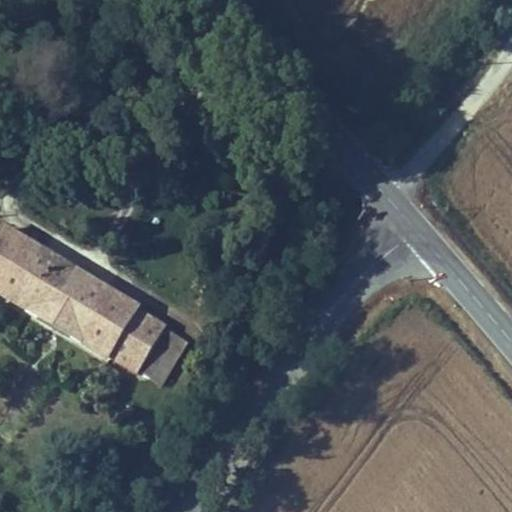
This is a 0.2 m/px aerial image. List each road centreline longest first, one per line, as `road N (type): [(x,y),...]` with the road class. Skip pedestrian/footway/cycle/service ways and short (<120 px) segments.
road 1 (unknown): [(324,124),(288,217),(252,268),(203,286),(143,269),(119,235),(119,194),(206,0)]
road 2 (tertiary): [(193,511),(365,272),(418,228)]
road 3 (primary): [(210,0),(390,192)]
road 4 (unclassified): [(390,192),(511,54)]
road 5 (primary): [(418,228),(511,337)]
